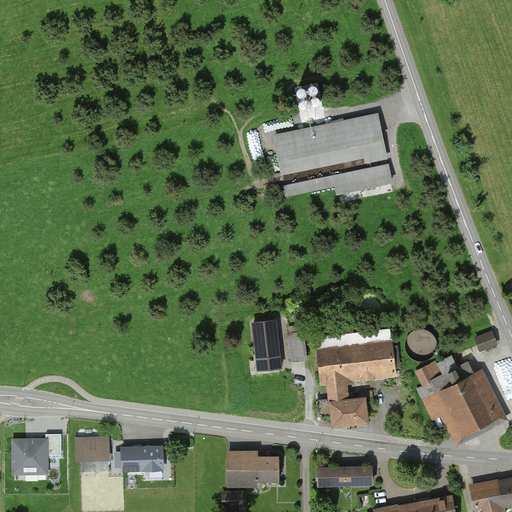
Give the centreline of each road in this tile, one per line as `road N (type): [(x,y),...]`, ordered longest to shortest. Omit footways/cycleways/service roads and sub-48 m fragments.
road 1 (tertiary): [(511,460),(17,401)]
road 2 (tertiary): [(384,0),(511,335)]
